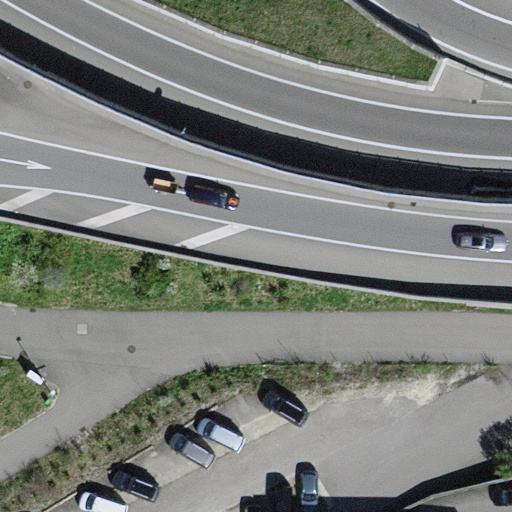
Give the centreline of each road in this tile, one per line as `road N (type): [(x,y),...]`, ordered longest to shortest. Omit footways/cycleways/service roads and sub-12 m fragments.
road 1 (motorway): [(0,160),(241,210),(511,243)]
road 2 (motorway): [(40,0),(194,77),(343,123),(511,142)]
